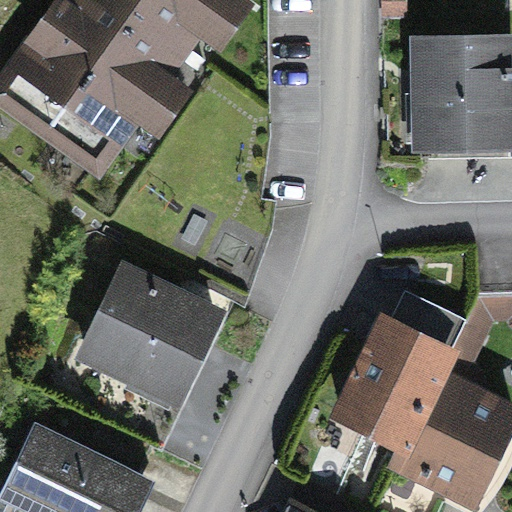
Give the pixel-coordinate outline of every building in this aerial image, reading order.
[(54,0),(0,72),(0,128),(87,193),(232,0),(54,0)] [(505,48),(419,51),(423,149),(509,146),(505,48)] [(210,328),(113,276),(63,369),(159,421),(210,328)] [(347,422),(406,451),(440,383),(465,331),(406,302),(347,422)] [(511,421),(511,418),(440,383),(406,451),(397,468),(471,504),(511,421)] [(135,511),(144,495),(21,437),(0,481),(0,511),(135,511)]
